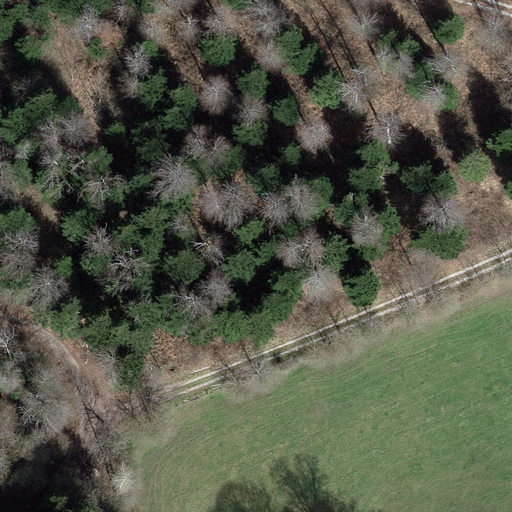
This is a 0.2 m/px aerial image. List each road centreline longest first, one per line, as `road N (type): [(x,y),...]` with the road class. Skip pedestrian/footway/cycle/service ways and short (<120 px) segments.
road 1 (track): [(511,257),(120,417),(90,422),(42,473),(0,494)]
road 2 (track): [(0,317),(43,330),(69,356),(90,422)]
